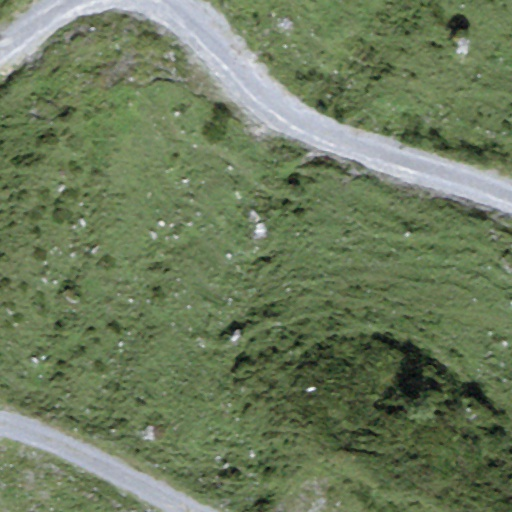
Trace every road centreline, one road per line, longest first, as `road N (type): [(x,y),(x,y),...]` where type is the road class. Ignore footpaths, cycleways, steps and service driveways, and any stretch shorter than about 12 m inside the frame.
road 1 (track): [(511,203),(294,122),(193,29),(145,0)]
road 2 (track): [(193,511),(0,423)]
